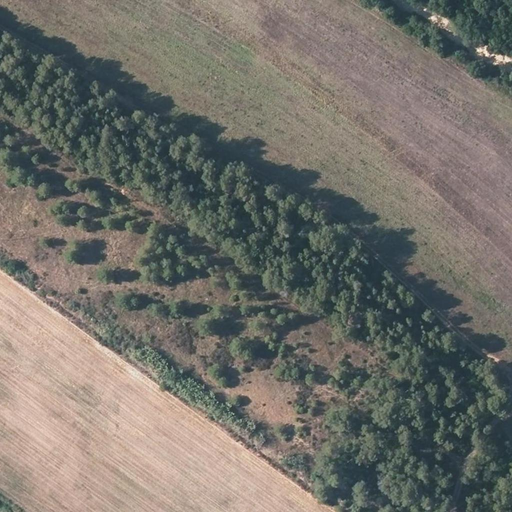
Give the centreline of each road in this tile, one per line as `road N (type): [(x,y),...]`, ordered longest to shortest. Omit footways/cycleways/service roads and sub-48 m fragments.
road 1 (track): [(511,379),(331,219),(235,155),(0,25)]
road 2 (track): [(455,511),(466,468),(511,388)]
